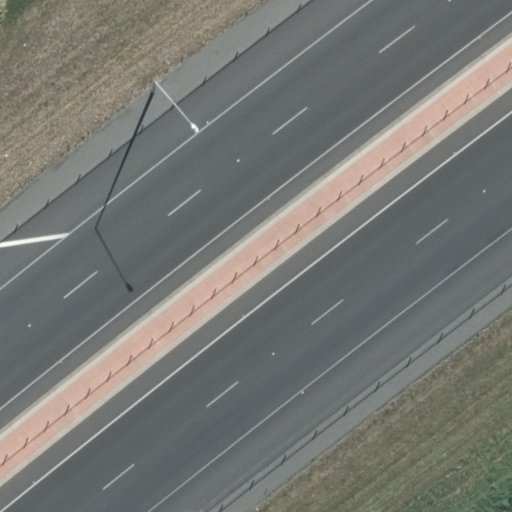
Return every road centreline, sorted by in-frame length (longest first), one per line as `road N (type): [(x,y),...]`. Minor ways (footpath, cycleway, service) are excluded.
road 1 (motorway): [(0,351),(448,0)]
road 2 (motorway): [(511,173),(74,511)]
